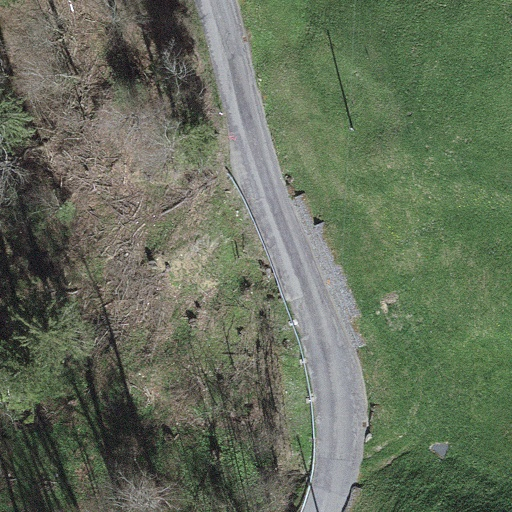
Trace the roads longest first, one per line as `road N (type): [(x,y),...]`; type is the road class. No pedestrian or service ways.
road 1 (unclassified): [(252,200),(327,379),(313,511)]
road 2 (unclassified): [(252,200),(196,0)]
